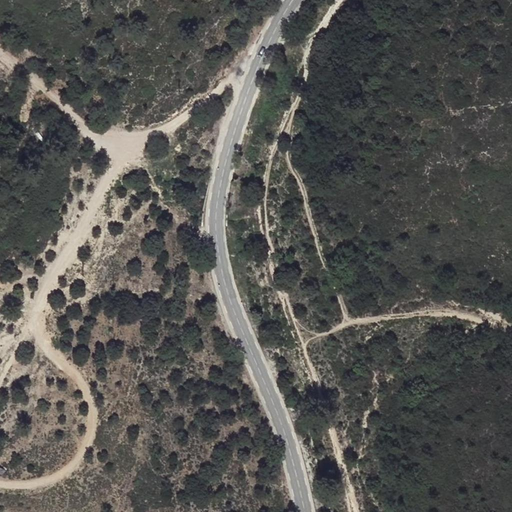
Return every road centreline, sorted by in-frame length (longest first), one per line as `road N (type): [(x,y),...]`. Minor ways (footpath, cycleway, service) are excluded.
road 1 (track): [(251,78),(192,102),(115,170),(41,286),(36,343),(83,382),(89,441),(41,479),(0,482)]
road 2 (track): [(343,0),(305,58),(265,193),(274,257),(354,511)]
road 3 (secondary): [(304,511),(294,458),(227,289),(215,216),(251,78),(292,0)]
